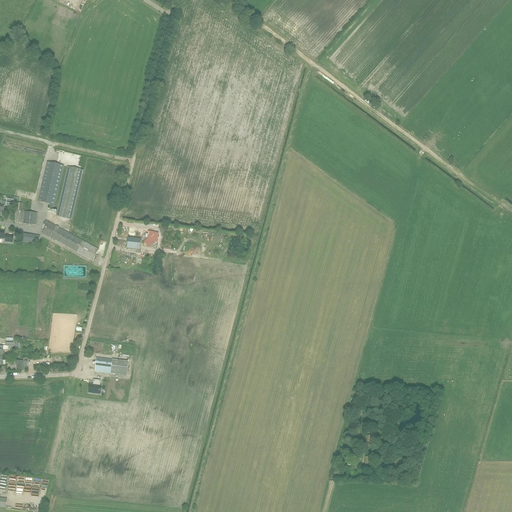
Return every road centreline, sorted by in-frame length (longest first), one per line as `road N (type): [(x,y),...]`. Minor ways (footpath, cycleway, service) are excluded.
road 1 (track): [(227,0),(504,206)]
road 2 (track): [(0,377),(76,371),(116,221)]
road 3 (track): [(171,11),(116,221)]
road 4 (track): [(0,130),(131,160)]
